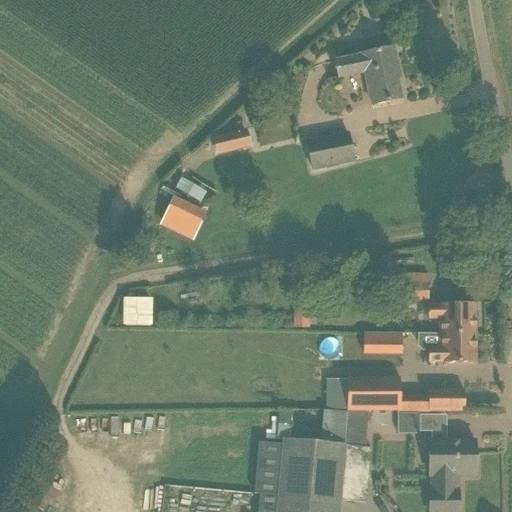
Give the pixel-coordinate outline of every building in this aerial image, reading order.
[(372,106),(400,100),(395,72),(398,71),(393,48),(361,55),(362,56),(335,62),(338,78),(365,72),(372,106)] [(307,158),(309,166),(310,173),(355,163),(347,131),(309,140),(313,156),(307,158)] [(217,156),(235,151),(231,135),(213,139),(217,156)] [(180,178),(175,189),(201,199),(205,188),(180,178)] [(205,214),(173,199),(160,226),(192,241),(205,214)] [(390,257),(375,256),(375,268),(390,268),(390,257)] [(400,285),(400,286),(392,287),(393,299),(400,299),(400,300),(428,300),(427,285),(401,285),(400,285)] [(123,297),(123,324),(153,325),(154,297),(123,297)] [(439,334),(474,334),(474,305),(442,305),(442,306),(428,306),(428,320),(439,320),(439,334)] [(293,328),(309,329),(309,313),(294,312),(293,328)] [(403,354),(404,332),(363,331),(362,353),(403,354)] [(443,364),(474,364),(474,334),(439,334),(417,334),(418,347),(422,351),(428,351),(428,363),(443,363),(443,364)] [(349,378),(349,410),(399,410),(399,378),(349,378)] [(428,412),(464,412),(464,392),(428,392),(428,397),(412,397),(412,413),(428,413),(428,412)] [(326,445),(344,446),(346,412),(329,411),(326,445)] [(289,437),(292,415),(279,414),(277,436),(289,437)] [(344,446),(326,445),(282,441),(275,511),(339,511),(340,501),(366,503),(368,480),(366,480),(366,473),(369,473),(371,449),(365,448),(344,446)] [(459,511),(459,491),(456,491),(447,491),(447,476),(475,476),(475,442),(428,442),(427,478),(430,478),(430,493),(427,493),(427,511),(459,511)]
